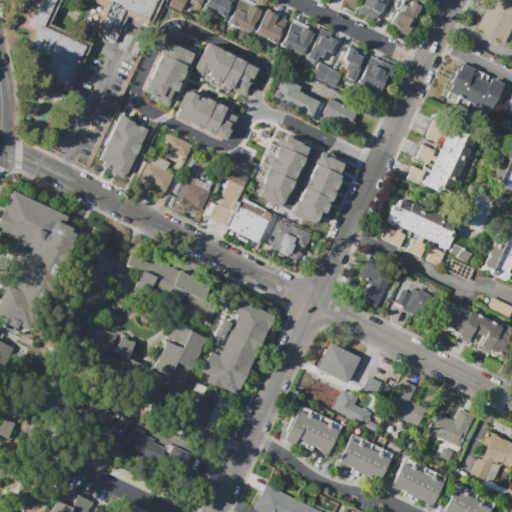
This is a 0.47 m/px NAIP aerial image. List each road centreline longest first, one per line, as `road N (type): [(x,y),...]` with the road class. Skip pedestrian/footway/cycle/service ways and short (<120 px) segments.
road 1 (residential): [(310,301),(0,150)]
road 2 (residential): [(310,301),(452,0)]
road 3 (residential): [(262,90),(258,60),(188,25),(164,32),(140,85),(140,101),(152,111),(221,146),(232,146),(245,130)]
road 4 (residential): [(215,511),(310,301)]
road 5 (residential): [(511,403),(310,301)]
road 6 (residential): [(404,57),(290,0)]
